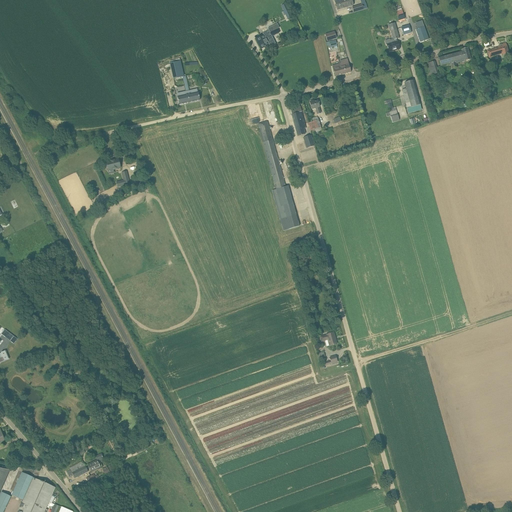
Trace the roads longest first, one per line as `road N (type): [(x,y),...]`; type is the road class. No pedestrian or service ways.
road 1 (unclassified): [(398,511),(281,97)]
road 2 (unclassified): [(41,150),(281,97)]
road 3 (unclassified): [(355,76),(511,29)]
road 4 (track): [(511,312),(357,362)]
road 5 (unclassified): [(84,511),(0,410)]
